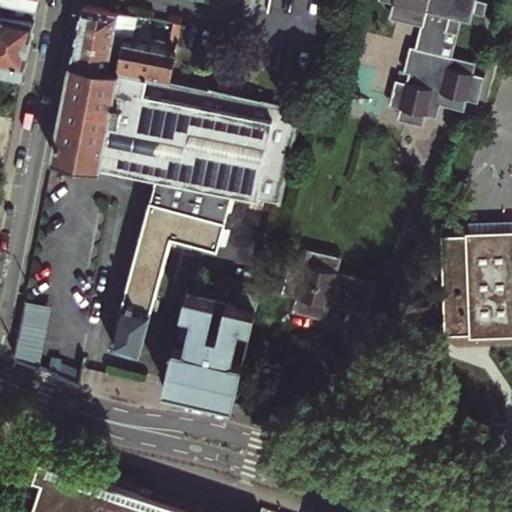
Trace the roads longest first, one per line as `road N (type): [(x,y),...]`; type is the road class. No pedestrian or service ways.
road 1 (tertiary): [(465,511),(124,422),(0,380)]
road 2 (residential): [(0,327),(66,0)]
